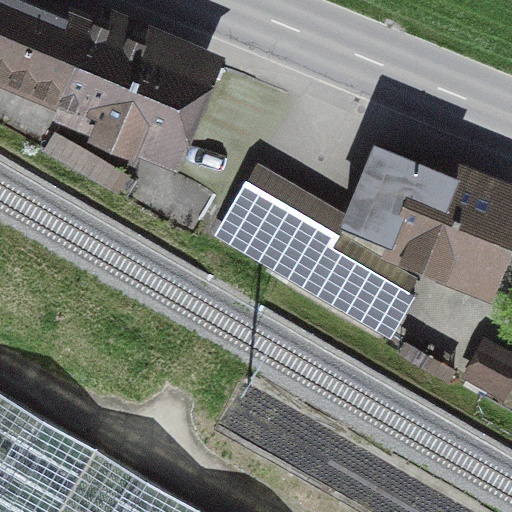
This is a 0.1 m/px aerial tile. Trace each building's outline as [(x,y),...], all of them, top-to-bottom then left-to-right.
[(0,0),(0,73),(165,143),(198,65),(94,21),(91,30),(22,0),(0,0)] [(55,134),(46,150),(116,190),(126,174),(55,134)] [(511,198),(384,149),(353,224),(481,279),(511,202),(511,198)] [(220,233),(382,327),(404,288),(331,245),(338,232),(250,181),(220,233)] [(423,293),(393,351),(441,376),(471,318),(423,293)] [(0,511),(207,511),(0,390),(0,511)]
